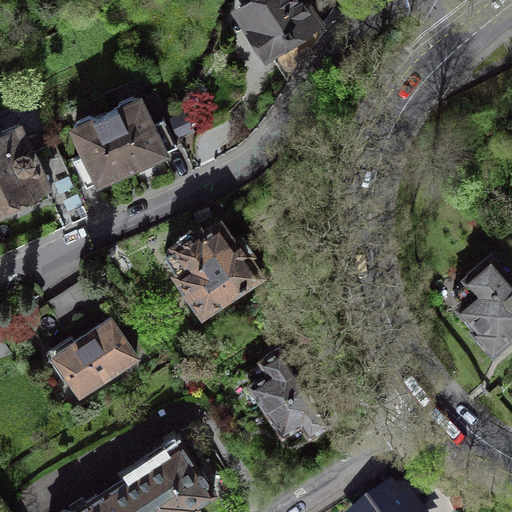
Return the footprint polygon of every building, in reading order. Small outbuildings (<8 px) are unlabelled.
[(303,0),(257,0),(242,10),(266,48),(290,33),(314,18),(303,0)] [(107,111),(131,166),(142,162),(177,146),(167,125),(154,131),(139,97),(107,111)] [(119,172),(131,166),(107,111),(75,126),(86,152),(74,157),(86,186),(119,172)] [(185,113),(173,118),(180,134),(185,131),(191,129),(185,113)] [(0,217),(10,213),(6,204),(19,198),(47,186),(42,175),(64,165),(60,157),(55,159),(48,145),(32,152),(18,122),(0,130),(0,217)] [(175,244),(164,251),(203,311),(261,273),(248,253),(252,251),(242,236),(235,241),(220,219),(203,230),(200,226),(187,234),(174,243),(175,244)] [(474,326),(493,349),(511,332),(511,277),(491,253),(466,274),(469,278),(454,290),(463,301),(460,304),(477,324),(474,326)] [(68,288),(48,301),(64,327),(106,299),(89,274),(68,288)] [(83,335),(55,353),(80,391),(136,355),(111,316),(83,335)] [(0,357),(10,353),(0,336),(0,357)] [(266,406),(306,381),(298,368),(282,343),(261,357),(269,369),(250,381),(266,406)] [(314,394),(306,381),(266,406),(283,432),(301,420),(309,432),(330,419),(314,394)] [(148,466),(111,490),(125,511),(184,511),(196,504),(195,502),(214,491),(181,439),(146,462),(148,466)] [(125,511),(111,490),(99,498),(97,494),(67,511),(125,511)] [(371,511),(416,511),(404,495),(395,502),(392,497),(371,511)]
